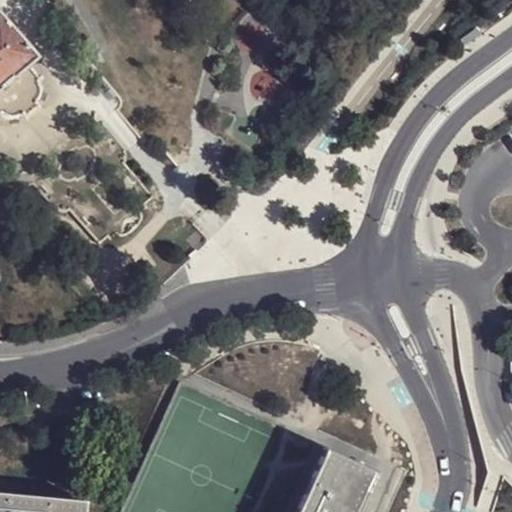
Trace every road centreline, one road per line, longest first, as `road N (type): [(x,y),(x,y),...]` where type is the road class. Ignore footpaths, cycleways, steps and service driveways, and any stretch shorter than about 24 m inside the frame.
road 1 (residential): [(0,382),(86,361),(245,299),(363,279)]
road 2 (tertiary): [(511,35),(425,108),(400,144),(368,232),(363,279)]
road 3 (tertiary): [(401,274),(402,238),(428,159),(511,76)]
road 4 (residential): [(511,442),(495,411),(487,323),(474,290),(443,275),(401,274)]
road 5 (tertiary): [(363,279),(371,309),(449,438)]
road 6 (tertiary): [(449,438),(401,274)]
